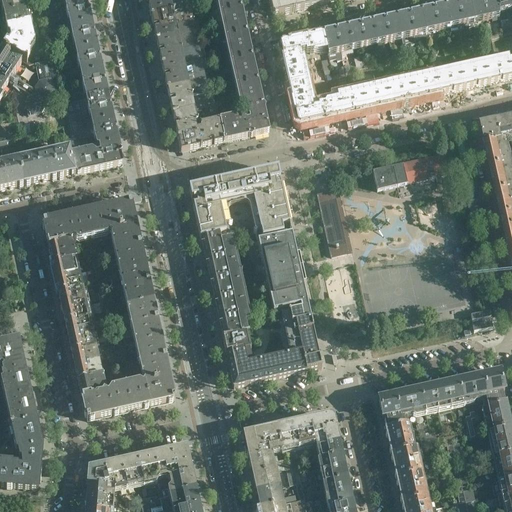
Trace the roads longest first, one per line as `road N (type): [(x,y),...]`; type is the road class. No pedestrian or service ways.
road 1 (residential): [(70,452),(19,207)]
road 2 (tertiary): [(152,178),(208,419)]
road 3 (residential): [(464,112),(511,337)]
road 4 (residential): [(287,152),(464,112)]
road 5 (residential): [(343,388),(511,346)]
road 6 (tertiary): [(121,21),(152,178)]
road 7 (residential): [(418,0),(262,32)]
road 8 (residential): [(70,452),(208,419)]
road 9 (residential): [(208,419),(343,388)]
road 10 (residential): [(152,178),(287,152)]
road 11 (residential): [(152,178),(19,207)]
road 12 (residential): [(343,388),(369,511)]
road 13 (residential): [(262,32),(287,152)]
